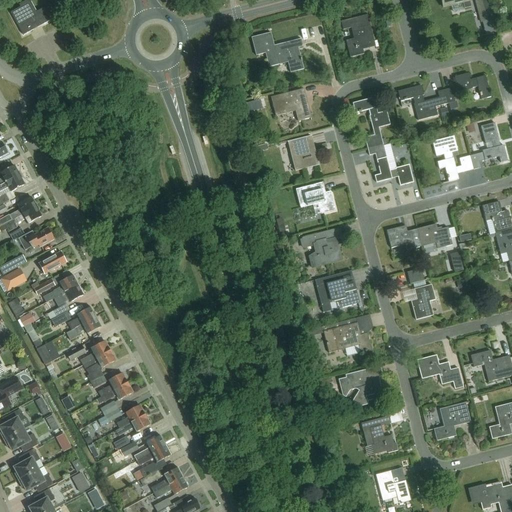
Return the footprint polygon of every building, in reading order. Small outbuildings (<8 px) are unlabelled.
[(21,8),(12,13),(24,36),(52,20),(47,10),(44,12),(43,10),(38,13),(30,0),(28,0),(20,5),(21,8)] [(470,0),(441,0),(444,8),(451,6),(463,3),(464,9),(471,7),(469,1),(471,1),(470,0)] [(476,0),(479,12),(490,9),(487,0),(476,0)] [(363,50),(376,47),(368,15),(342,22),(344,30),(352,28),(355,39),(347,41),(351,58),(364,55),(363,50)] [(272,33),(253,38),(257,56),(266,53),(270,67),(288,62),(291,73),(304,70),(302,61),(302,58),(301,58),(298,48),(303,47),(301,39),(275,46),(272,33)] [(482,100),(492,98),(486,77),(477,79),(477,80),(471,82),(469,74),(455,77),(459,92),(473,89),(473,88),(479,86),(482,100)] [(422,86),(399,92),(401,102),(414,98),(416,104),(415,104),(419,121),(437,116),(435,107),(449,104),(445,91),(439,92),(440,98),(424,103),(422,96),(425,96),(422,86)] [(298,121),(311,118),(307,101),(307,100),(304,89),(271,97),(276,116),(296,111),(298,121)] [(452,89),(445,91),(449,104),(455,102),(453,94),(452,89)] [(375,98),(354,104),(356,114),(370,110),(371,115),(370,116),(374,130),(373,130),(375,136),(366,138),(368,149),(384,145),(379,128),(391,125),(387,111),(378,114),(376,108),(377,108),(375,98)] [(255,102),(247,104),(249,112),(257,109),(255,102)] [(447,108),(440,110),(442,118),(449,116),(447,108)] [(471,157),(474,170),(481,168),(480,162),(500,157),(501,163),(508,161),(504,146),(500,147),(499,141),(500,141),(495,124),(481,127),(487,151),(483,152),(483,153),(471,157)] [(296,171),(319,165),(312,136),(288,142),(296,171)] [(459,180),(456,168),(454,160),(453,159),(452,153),(458,151),(455,137),(433,142),(437,157),(444,155),(446,161),(438,163),(440,170),(446,168),(450,183),(459,180)] [(384,145),(368,149),(370,156),(376,154),(381,174),(375,176),(377,183),(398,177),(401,186),(414,183),(409,165),(390,170),(384,145)] [(463,173),(474,170),(471,157),(460,160),(463,173)] [(0,185),(19,176),(14,166),(0,173),(3,179),(0,180),(0,185)] [(11,193),(25,186),(19,176),(0,185),(0,196),(0,197),(5,194),(10,192),(11,193)] [(322,214),(336,211),(331,191),(326,193),(323,182),(296,190),(301,209),(319,204),(322,214)] [(0,197),(0,205),(8,201),(5,194),(0,197)] [(12,220),(37,207),(32,198),(18,205),(20,210),(10,216),(12,220)] [(496,234),(511,229),(511,224),(508,210),(502,212),(500,202),(482,206),(486,221),(492,220),(496,234)] [(37,207),(12,220),(12,221),(5,224),(0,227),(0,228),(2,232),(7,230),(9,233),(17,228),(16,225),(26,220),(28,225),(42,217),(37,207)] [(9,215),(2,218),(5,224),(12,221),(9,215)] [(418,229),(422,247),(436,243),(438,249),(453,245),(450,235),(454,234),(452,226),(438,230),(436,224),(418,229)] [(406,226),(387,231),(392,248),(406,244),(407,250),(422,247),(418,229),(408,232),(406,226)] [(32,232),(18,239),(25,252),(38,245),(39,247),(54,240),(48,227),(33,234),(32,232)] [(336,241),(343,239),(340,228),(303,237),(306,248),(313,247),(314,253),(308,256),(310,267),(321,265),(341,260),(336,241)] [(21,229),(10,235),(13,241),(24,235),(21,229)] [(509,261),(511,259),(511,229),(496,234),(501,254),(507,252),(509,261)] [(68,263),(62,252),(39,265),(45,275),(68,263)] [(458,253),(449,255),(454,273),(463,271),(458,253)] [(11,272),(17,269),(27,263),(23,256),(0,268),(0,270),(3,276),(11,272)] [(410,284),(425,280),(421,268),(407,272),(410,284)] [(352,271),(315,281),(317,287),(322,306),(341,301),(343,308),(360,304),(356,290),(355,284),(352,271)] [(8,292),(19,285),(12,273),(1,280),(8,292)] [(55,299),(79,286),(74,276),(59,283),(62,288),(44,297),(47,303),(55,299)] [(38,296),(56,286),(52,280),(35,290),(38,296)] [(430,302),(436,300),(432,285),(426,286),(425,281),(413,284),(417,300),(411,301),(416,320),(433,316),(430,302)] [(463,281),(457,282),(458,290),(465,288),(463,281)] [(79,286),(55,299),(57,303),(67,297),(70,303),(85,295),(79,286)] [(17,299),(9,304),(16,317),(24,312),(17,299)] [(52,321),(53,320),(71,310),(68,304),(48,314),(52,321)] [(72,331),(97,317),(91,308),(77,315),(79,318),(68,324),(72,331)] [(35,321),(31,312),(20,318),(24,327),(35,321)] [(57,327),(72,318),(69,312),(53,320),(57,327)] [(97,317),(72,331),(67,334),(71,341),(82,335),(81,333),(85,331),(88,335),(102,327),(97,317)] [(356,319),(307,331),(308,336),(314,334),(314,336),(324,333),(329,353),(344,349),(358,346),(360,354),(361,354),(372,351),(368,333),(360,335),(356,319)] [(42,345),(35,330),(29,333),(37,347),(42,345)] [(83,366),(111,351),(105,341),(91,349),(93,354),(81,361),(83,366)] [(45,366),(54,361),(45,345),(36,350),(45,366)] [(71,362),(86,353),(83,346),(67,354),(71,362)] [(511,367),(509,356),(502,357),(493,360),(491,350),(471,355),(474,367),(484,364),(489,382),(511,376),(511,367)] [(100,370),(104,368),(116,361),(111,351),(83,366),(89,376),(87,377),(88,378),(84,380),(87,385),(91,383),(104,376),(100,370)] [(422,379),(439,375),(442,385),(453,382),(455,390),(463,388),(458,369),(451,371),(449,363),(440,365),(437,355),(417,360),(422,379)] [(51,363),(46,366),(47,367),(49,371),(53,369),(54,369),(53,367),(52,365),(51,363)] [(346,378),(338,380),(342,395),(345,397),(349,390),(355,389),(359,391),(352,401),(361,406),(368,404),(367,401),(384,397),(379,379),(374,380),(371,368),(345,375),(346,378)] [(49,371),(48,372),(53,381),(57,378),(53,369),(49,371)] [(101,398),(128,384),(123,374),(109,381),(111,386),(98,393),(101,398)] [(94,389),(107,382),(104,376),(91,383),(94,389)] [(22,389),(16,377),(0,385),(0,391),(1,394),(0,394),(0,411),(11,405),(7,397),(22,389)] [(36,382),(30,386),(35,394),(36,394),(38,397),(43,394),(36,382)] [(101,398),(104,403),(117,396),(119,401),(133,393),(128,384),(101,398)] [(119,409),(115,401),(101,409),(106,417),(119,409)] [(457,435),(455,427),(471,423),(466,403),(440,410),(445,426),(434,429),(437,441),(457,435)] [(511,403),(495,408),(500,424),(500,425),(489,428),(492,439),(511,434),(511,433),(510,425),(511,424),(511,403)] [(120,429),(145,416),(140,406),(126,413),(128,418),(117,424),(120,429)] [(47,407),(41,410),(44,416),(50,413),(47,407)] [(0,434),(4,441),(24,430),(20,422),(25,419),(20,409),(7,417),(10,422),(0,427),(0,429),(2,433),(0,433),(0,434)] [(123,416),(119,409),(106,417),(109,423),(123,416)] [(52,416),(45,419),(49,426),(55,422),(52,416)] [(145,416),(120,429),(116,432),(119,437),(134,428),(137,433),(151,425),(145,416)] [(109,423),(106,417),(98,421),(101,427),(109,423)] [(372,448),(374,455),(388,452),(388,453),(398,451),(396,443),(394,444),(392,435),(384,437),(382,426),(391,424),(389,417),(361,424),(368,449),(372,448)] [(23,446),(26,452),(39,444),(33,434),(28,437),(24,430),(4,441),(7,448),(9,446),(12,452),(23,446)] [(56,438),(55,439),(58,444),(59,444),(65,441),(67,440),(64,434),(62,435),(56,438)] [(137,462),(166,446),(161,436),(147,443),(150,448),(134,457),(137,462)] [(117,450),(130,443),(127,437),(114,444),(117,450)] [(125,458),(139,450),(135,442),(120,450),(125,458)] [(140,466),(155,458),(158,463),(172,456),(166,446),(137,462),(140,466)] [(18,481),(39,470),(35,462),(40,460),(34,449),(21,456),(24,462),(14,468),(16,473),(14,474),(18,481)] [(81,458),(75,462),(80,472),(86,468),(81,458)] [(154,464),(133,475),(134,476),(130,478),(133,484),(158,471),(154,464)] [(154,494),(184,478),(178,468),(164,475),(167,480),(151,488),(154,494)] [(18,481),(22,488),(24,487),(27,492),(37,486),(40,492),(53,485),(48,474),(43,477),(39,470),(18,481)] [(84,492),(95,488),(88,470),(77,474),(84,492)] [(144,487),(161,477),(158,471),(140,481),(144,487)] [(399,503),(411,500),(405,481),(394,484),(391,471),(376,475),(383,501),(398,497),(399,503)] [(184,478),(154,494),(157,499),(172,491),(175,495),(189,488),(184,478)] [(511,511),(511,486),(503,488),(501,483),(485,487),(487,495),(479,497),(483,510),(492,508),(491,505),(498,503),(500,511),(511,511)] [(49,511),(54,510),(50,502),(55,500),(49,489),(36,496),(39,502),(29,508),(31,511),(49,511)] [(123,493),(119,495),(122,502),(127,500),(123,493)] [(154,506),(157,511),(159,511),(172,505),(168,499),(154,506)] [(178,502),(159,511),(195,511),(200,509),(195,499),(181,507),(178,502)]
